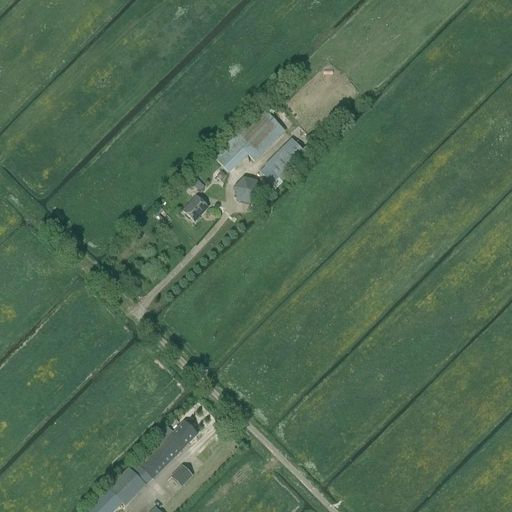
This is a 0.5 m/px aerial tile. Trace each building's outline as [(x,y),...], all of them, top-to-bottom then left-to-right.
[(247,156),(254,163),(285,133),(259,108),(211,157),(230,175),(247,156)] [(278,180),(282,184),(308,157),(291,140),(260,172),(273,185),(278,180)] [(221,172),(216,177),(221,182),(225,177),(221,172)] [(204,188),(192,176),(188,181),(200,192),(204,188)] [(183,213),(194,223),(208,209),(196,198),(183,213)] [(139,468),(152,480),(197,436),(184,423),(173,434),(165,426),(157,435),(164,443),(139,468)] [(152,480),(139,468),(134,463),(107,491),(121,504),(125,508),(152,480)] [(160,488),(170,498),(192,477),(182,467),(160,488)] [(113,511),(121,504),(107,491),(86,511),(113,511)]
